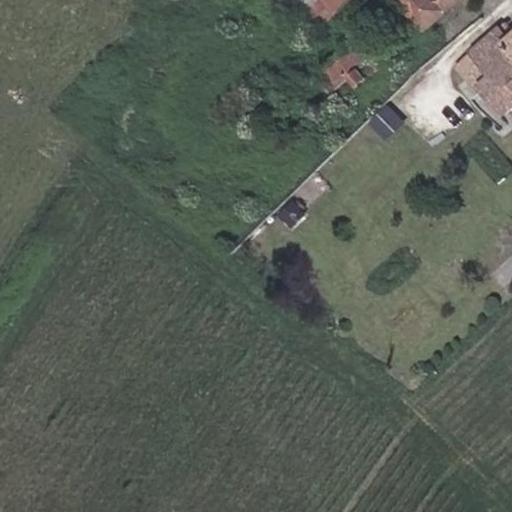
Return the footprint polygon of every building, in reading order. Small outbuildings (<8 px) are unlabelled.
[(326,7),(333,0),(278,0),(305,27),(316,18),(327,29),(337,20),(326,7)] [(333,0),(326,7),(337,20),(345,11),(335,0),(333,0)] [(335,0),(345,11),(355,0),(335,0)] [(404,0),(426,22),(450,0),(404,0)] [(305,27),(316,39),(327,29),(316,18),(305,27)] [(320,90),(334,105),(391,54),(356,18),(317,55),(323,62),(316,68),(329,82),(320,90)] [(511,26),(505,19),(449,71),(473,95),(478,91),(482,96),(488,103),(509,127),(511,124),(511,26)] [(477,113),(488,103),(482,96),(471,106),(477,113)] [(292,191),(249,234),(261,247),(305,205),(292,191)] [(266,263),(248,244),(239,253),(261,269),(266,263)] [(261,269),(239,253),(236,256),(254,275),(261,269)]
